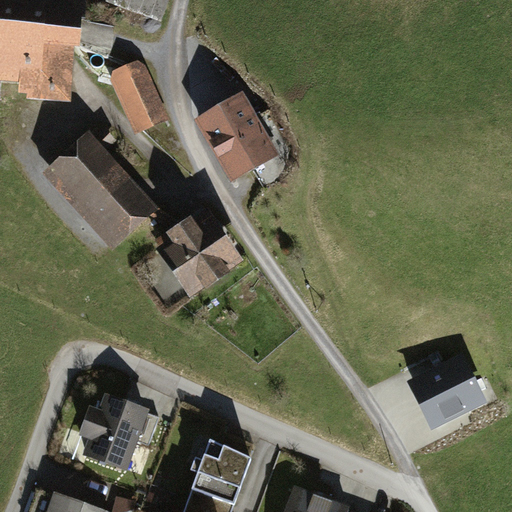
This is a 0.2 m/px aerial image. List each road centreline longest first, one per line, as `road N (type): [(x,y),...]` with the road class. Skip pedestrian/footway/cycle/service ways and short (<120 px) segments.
road 1 (track): [(415,492),(383,427),(185,136),(182,0)]
road 2 (residential): [(427,511),(415,492),(110,357),(73,362),(15,511)]
